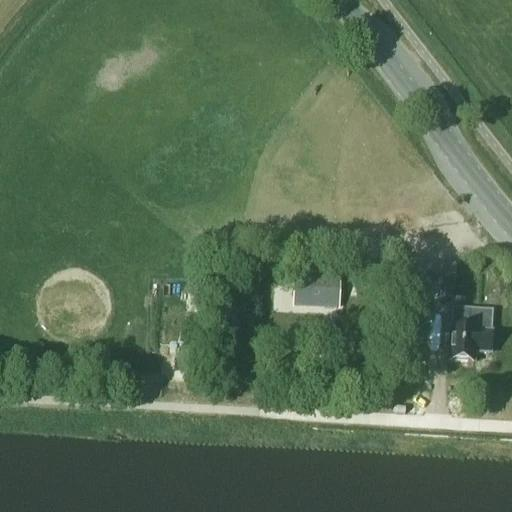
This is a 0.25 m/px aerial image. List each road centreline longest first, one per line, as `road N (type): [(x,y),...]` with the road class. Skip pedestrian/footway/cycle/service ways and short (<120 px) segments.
road 1 (unclassified): [(511,426),(147,407)]
road 2 (secondary): [(511,223),(338,0)]
